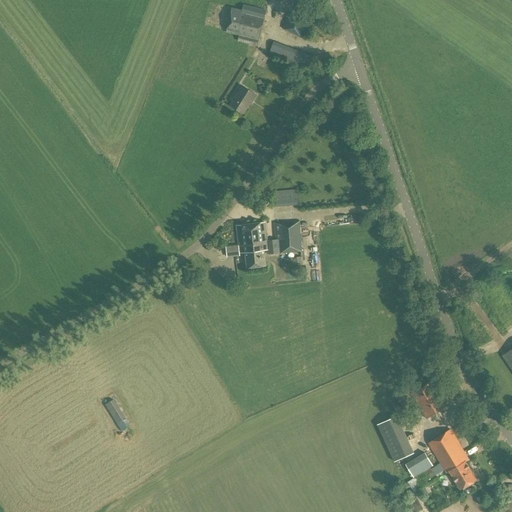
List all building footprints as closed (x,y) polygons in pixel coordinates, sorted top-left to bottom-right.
[(242,0),(242,1),(236,0),(233,0),(232,7),(225,32),(239,36),(238,41),(257,46),(259,40),(264,19),(269,0),(242,0)] [(303,37),(313,15),(291,6),(282,28),(303,37)] [(308,68),(312,56),(274,42),(269,53),(308,68)] [(253,101),(256,95),(242,86),(230,105),(243,114),(251,100),(253,101)] [(274,207),(299,204),(298,191),(273,193),(274,207)] [(239,246),(238,246),(226,247),(227,257),(240,256),(239,253),(245,253),(247,268),(266,266),(264,250),(267,249),(267,254),(302,252),(300,221),(292,221),(292,223),(285,223),(285,222),(274,223),(275,240),(267,240),(267,243),(239,246)] [(267,243),(267,240),(266,240),(264,224),(236,226),(238,246),(239,246),(267,243)] [(511,371),(511,348),(501,356),(511,371)] [(426,419),(446,406),(431,381),(411,394),(426,419)] [(116,423),(124,418),(113,399),(104,404),(116,423)] [(396,413),(377,422),(394,460),(413,451),(396,413)] [(476,479),(465,461),(469,459),(451,429),(428,443),(446,473),(450,471),(461,489),(476,479)] [(425,450),(405,462),(413,476),(433,464),(425,450)] [(425,481),(434,475),(430,468),(421,474),(425,481)] [(420,477),(412,477),(411,488),(419,489),(420,477)]
